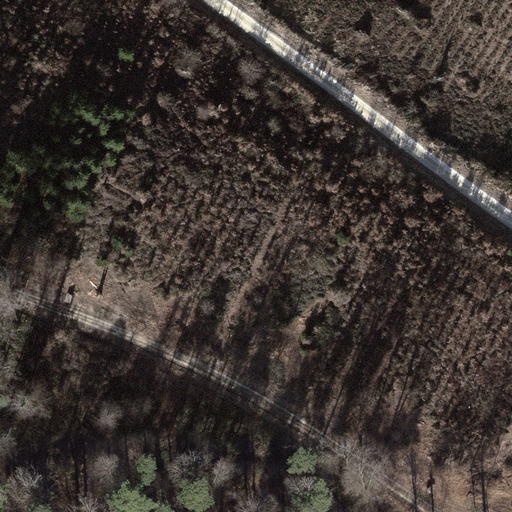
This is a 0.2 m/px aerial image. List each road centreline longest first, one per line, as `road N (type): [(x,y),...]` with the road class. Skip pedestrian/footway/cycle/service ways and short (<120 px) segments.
road 1 (track): [(0,284),(219,364),(442,511)]
road 2 (track): [(228,0),(511,218)]
